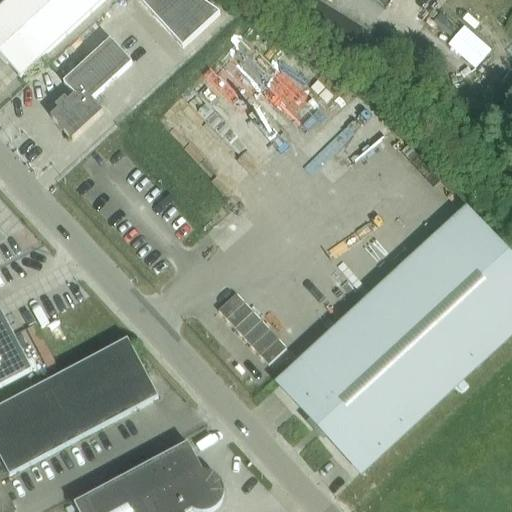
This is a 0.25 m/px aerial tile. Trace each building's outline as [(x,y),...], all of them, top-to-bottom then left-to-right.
[(0,56),(21,79),(107,0),(12,0),(0,11),(0,56)] [(142,0),(140,3),(168,33),(183,50),(220,16),(197,0),(142,0)] [(373,0),(385,11),(394,0),(373,0)] [(455,44),(481,69),(499,51),(473,26),(455,44)] [(58,111),(51,118),(72,142),(103,113),(92,101),(132,65),(111,41),(64,85),(74,96),(68,102),(65,99),(55,108),(58,111)] [(511,261),(468,213),(279,386),(360,475),(511,335),(511,261)] [(0,389),(32,373),(0,311),(0,389)] [(12,511),(0,489),(0,478),(8,474),(10,478),(159,400),(128,342),(0,409),(0,511),(12,511)] [(511,415),(500,426),(511,438),(511,415)] [(511,438),(500,426),(486,440),(511,468),(511,438)] [(511,468),(486,440),(471,453),(498,483),(511,469),(511,468)] [(188,446),(74,506),(76,511),(215,511),(220,508),(223,501),(224,493),(221,486),(217,480),(210,476),(203,474),(188,446)] [(471,453),(456,467),(483,496),(498,483),(471,453)] [(456,467),(441,480),(468,510),(483,496),(456,467)] [(511,469),(498,483),(511,498),(511,469)] [(441,480),(427,494),(443,511),(465,511),(468,510),(441,480)] [(511,511),(511,498),(498,483),(483,496),(497,511),(511,511)] [(443,511),(427,494),(412,507),(416,511),(443,511)] [(497,511),(483,496),(468,510),(470,511),(497,511)]
